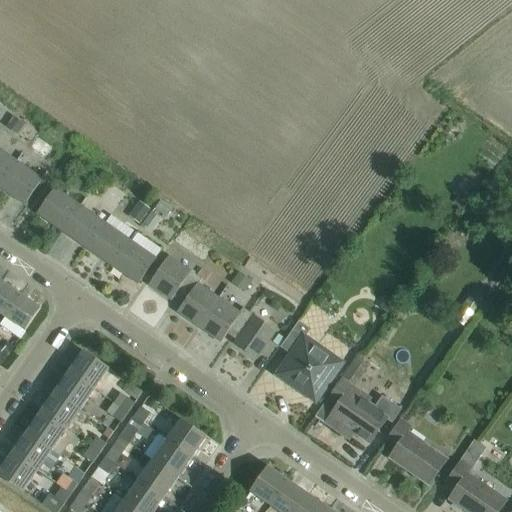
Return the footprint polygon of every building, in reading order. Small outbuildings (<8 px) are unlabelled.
[(0,186),(17,162),(0,150),(0,186)] [(17,162),(0,186),(0,188),(24,205),(42,179),(17,162)] [(37,215),(63,233),(81,207),(56,189),(37,215)] [(63,233),(88,250),(106,224),(81,207),(63,233)] [(180,240),(209,256),(221,233),(191,218),(180,240)] [(88,250),(113,268),(131,241),(106,224),(88,250)] [(131,241),(113,268),(137,285),(156,259),(155,258),(161,250),(137,233),(131,241)] [(173,297),(178,300),(197,276),(169,256),(149,285),(171,301),(173,297)] [(249,288),(256,277),(243,269),(236,280),(249,288)] [(177,312),(199,328),(219,299),(198,285),(202,279),(197,276),(178,300),(183,304),(177,312)] [(0,284),(0,314),(5,318),(21,295),(2,281),(0,284)] [(21,295),(5,318),(25,331),(41,308),(21,295)] [(227,334),(232,337),(249,312),(243,308),(240,313),(219,299),(199,328),(221,343),(227,334)] [(307,315),(312,326),(325,319),(319,309),(307,315)] [(249,312),(232,337),(236,341),(234,344),(256,360),(276,331),(249,312)] [(279,375),(316,402),(342,364),(305,339),(311,331),(299,322),(282,346),(294,354),(279,375)] [(84,352),(70,372),(95,390),(110,369),(84,352)] [(70,372),(56,393),(81,411),(95,390),(70,372)] [(343,380),(328,401),(338,408),(331,418),(370,445),(389,419),(393,422),(402,410),(384,398),(376,410),(368,404),(371,400),(343,380)] [(56,393),(42,413),(67,431),(81,411),(56,393)] [(121,394),(114,404),(128,413),(134,403),(121,394)] [(128,413),(114,404),(114,405),(113,404),(107,413),(121,423),(128,413)] [(141,408),(134,417),(143,424),(150,414),(141,408)] [(42,413),(27,433),(53,451),(67,431),(42,413)] [(143,424),(134,417),(128,427),(136,433),(143,424)] [(183,421),(168,441),(192,458),(207,438),(183,421)] [(390,459),(429,486),(448,460),(409,433),(412,428),(402,421),(387,442),(397,449),(390,459)] [(27,433),(13,454),(39,471),(53,451),(27,433)] [(192,458),(168,441),(160,436),(146,456),(154,461),(178,479),(192,458)] [(97,437),(91,447),(100,453),(106,444),(97,437)] [(476,442),(462,463),(461,463),(447,484),(456,491),(450,500),(466,511),(499,511),(507,501),(468,474),(486,449),(476,442)] [(100,453),(91,447),(84,457),(93,463),(100,453)] [(113,448),(106,458),(115,464),(122,470),(126,464),(122,454),(113,448)] [(39,471),(13,454),(0,472),(0,475),(24,492),(39,471)] [(115,464),(106,458),(99,468),(108,474),(115,464)] [(72,474),(62,488),(71,494),(78,484),(85,474),(65,461),(61,467),(72,474)] [(154,461),(139,482),(164,499),(178,479),(154,461)] [(251,492),(272,507),(290,481),(269,467),(251,492)] [(272,507),(279,511),(298,511),(310,495),(290,481),(272,507)] [(139,482),(125,502),(139,511),(154,511),(164,499),(139,482)] [(71,494),(62,488),(56,498),(65,504),(71,494)] [(85,489),(78,499),(87,505),(93,495),(85,489)] [(298,511),(328,511),(331,509),(310,495),(298,511)] [(81,511),(87,505),(78,499),(71,509),(76,511),(81,511)] [(139,511),(125,502),(118,511),(139,511)]
